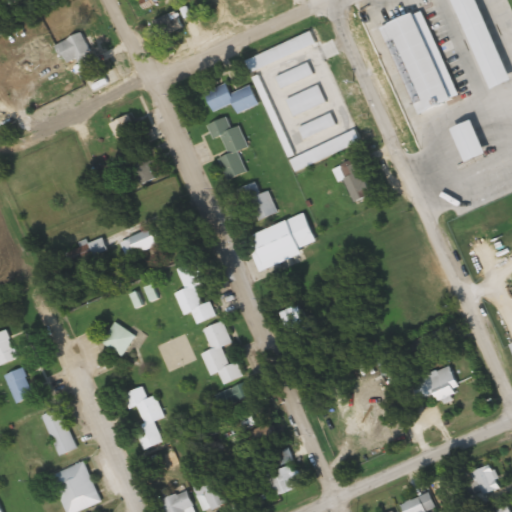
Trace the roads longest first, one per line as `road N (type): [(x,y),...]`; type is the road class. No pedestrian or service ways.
road 1 (residential): [(344,511),(236,249),(111,0)]
road 2 (residential): [(511,388),(340,0)]
road 3 (tertiary): [(298,511),(511,417)]
road 4 (residential): [(155,78),(320,0)]
road 5 (residential): [(142,511),(73,355)]
